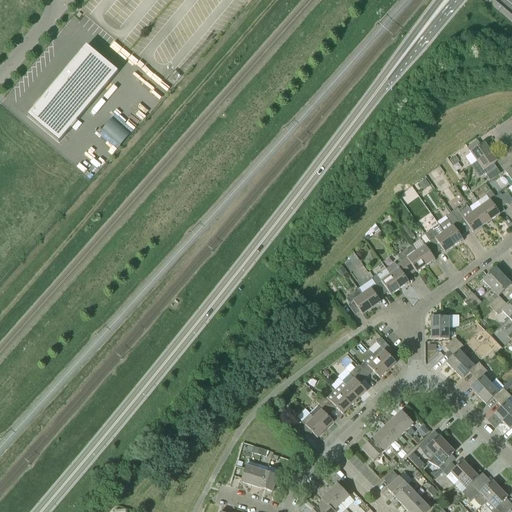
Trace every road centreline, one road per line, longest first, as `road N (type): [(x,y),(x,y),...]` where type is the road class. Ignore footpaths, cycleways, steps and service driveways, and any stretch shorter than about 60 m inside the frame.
road 1 (secondary): [(441,8),(39,511)]
road 2 (residential): [(497,250),(422,306),(414,358),(421,376)]
road 3 (residential): [(421,376),(511,458)]
